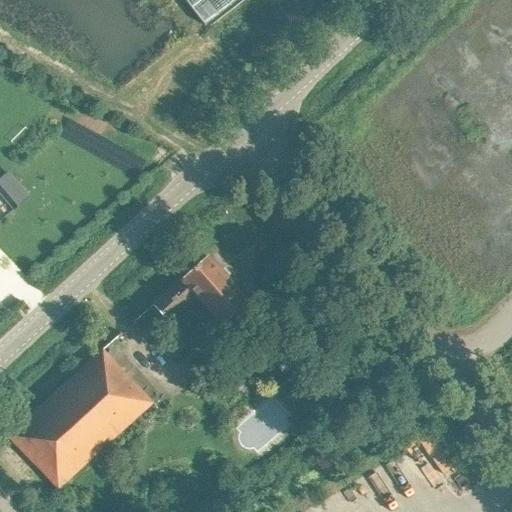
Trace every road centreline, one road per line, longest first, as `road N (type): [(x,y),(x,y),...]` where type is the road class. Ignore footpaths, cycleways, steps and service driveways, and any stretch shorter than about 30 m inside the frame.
road 1 (unclassified): [(511,462),(252,128)]
road 2 (unclassified): [(0,357),(252,128)]
road 3 (unclassified): [(252,128),(387,0)]
